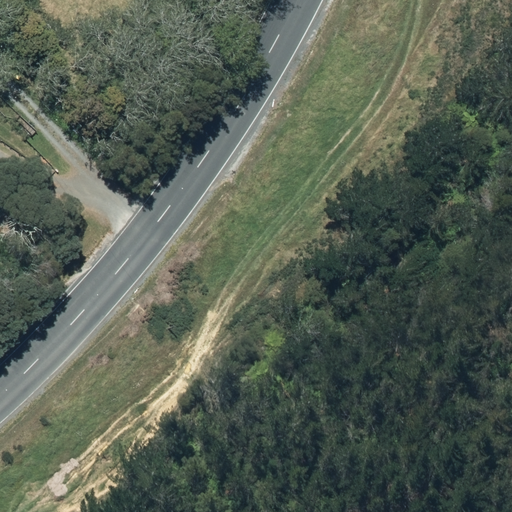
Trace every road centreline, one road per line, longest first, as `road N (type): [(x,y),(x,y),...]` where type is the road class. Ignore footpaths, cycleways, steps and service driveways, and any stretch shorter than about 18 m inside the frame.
road 1 (track): [(57,511),(249,315),(413,66),(420,0)]
road 2 (tertiary): [(315,0),(174,211),(0,386)]
road 3 (unknown): [(0,114),(146,239)]
